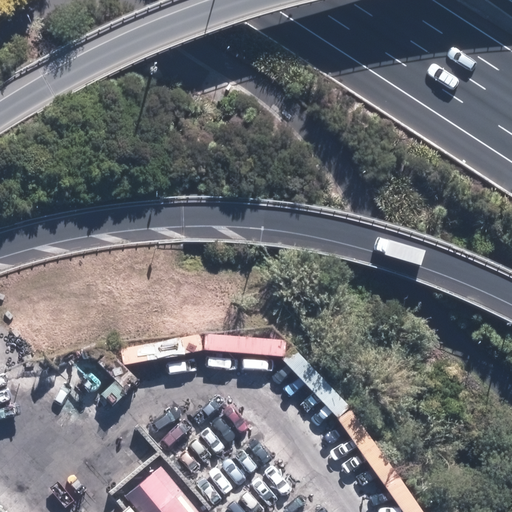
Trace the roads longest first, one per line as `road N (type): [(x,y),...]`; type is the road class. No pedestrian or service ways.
road 1 (motorway): [(511,292),(354,235),(253,218),(132,217),(0,245)]
road 2 (motorway): [(0,113),(123,46),(253,0)]
road 3 (motorway): [(511,105),(349,0)]
